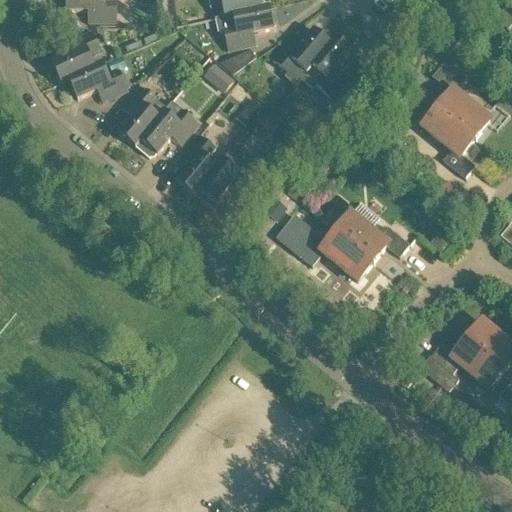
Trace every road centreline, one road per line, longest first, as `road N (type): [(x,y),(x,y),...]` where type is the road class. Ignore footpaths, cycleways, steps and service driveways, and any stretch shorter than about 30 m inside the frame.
road 1 (unclassified): [(11,0),(10,69),(36,117),(358,394)]
road 2 (unclassified): [(358,394),(450,468),(511,502)]
road 3 (unclassified): [(358,394),(432,292),(470,265)]
